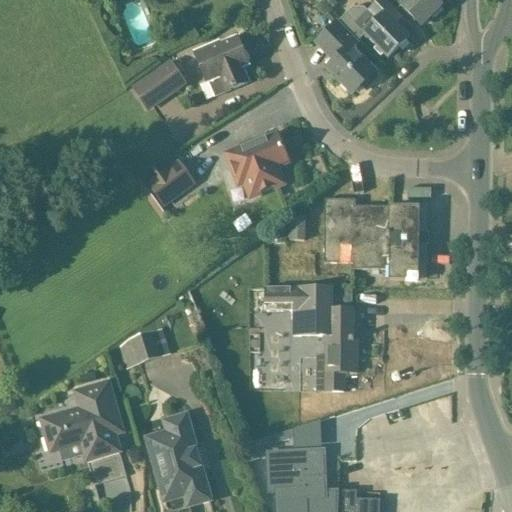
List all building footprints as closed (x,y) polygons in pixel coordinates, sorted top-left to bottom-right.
[(401,20),(392,10),(380,0),(368,13),(365,9),(353,9),(341,21),(360,41),(365,37),(388,61),(409,40),(395,26),(401,20)] [(408,0),(400,8),(421,29),(442,8),(433,0),(408,0)] [(360,45),(358,43),(360,41),(341,21),(332,12),(325,19),(333,26),(313,45),(333,65),(327,71),(352,97),(376,74),(354,51),(360,45)] [(219,82),(225,96),(249,86),(242,71),(249,68),(237,40),(221,47),(220,45),(207,51),(194,56),(207,87),(219,82)] [(171,62),(131,90),(148,114),(154,109),(187,87),(171,62)] [(243,188),(248,201),(283,187),(276,171),(288,166),(276,137),(254,146),(253,143),(222,155),(227,169),(237,191),(243,188)] [(164,210),(197,185),(179,161),(170,168),(165,161),(140,179),(164,210)] [(424,191),(401,193),(402,207),(425,205),(424,191)] [(325,202),(324,265),(353,266),(353,272),(389,273),(389,283),(419,284),(420,210),(391,209),(355,209),(355,202),(325,202)] [(306,244),(306,219),(290,219),(290,244),(306,244)] [(286,246),(286,229),(269,228),(269,245),(286,246)] [(247,320),(266,319),(294,319),(294,339),(325,339),(325,358),(317,358),(317,394),(345,394),(345,376),(358,376),(358,343),(354,343),(354,313),(332,313),(332,291),(266,291),(247,292),(247,320)] [(161,360),(152,334),(129,341),(119,349),(126,371),(142,366),(161,360)] [(81,412),(42,423),(51,455),(82,447),(87,465),(120,455),(111,426),(119,424),(109,386),(76,395),(81,412)] [(167,436),(147,442),(163,496),(183,490),(189,509),(210,503),(200,469),(199,469),(195,454),(196,454),(186,419),(164,425),(167,436)] [(294,432),(280,437),(282,444),(294,440),(294,432)] [(254,445),(243,449),(248,464),(259,460),(256,452),(254,445)] [(326,486),(333,485),(331,454),(268,457),(269,488),(276,488),(277,507),(326,505),(326,486)] [(356,503),(356,494),(338,494),(337,511),(378,511),(379,504),(356,503)]
